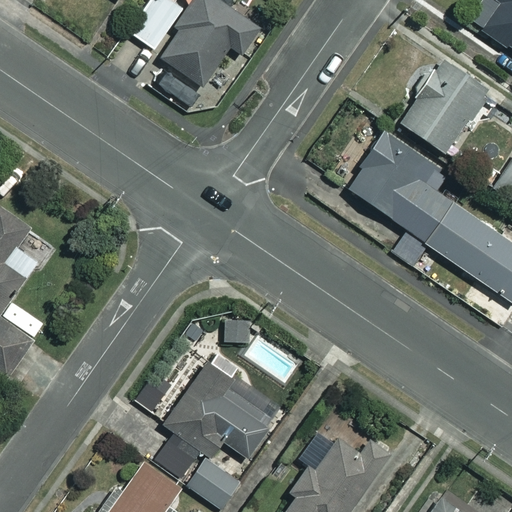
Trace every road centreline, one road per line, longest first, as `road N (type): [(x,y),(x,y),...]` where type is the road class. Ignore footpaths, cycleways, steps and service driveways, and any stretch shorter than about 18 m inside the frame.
road 1 (residential): [(511,418),(207,209)]
road 2 (residential): [(0,500),(207,209)]
road 3 (residential): [(354,0),(207,209)]
road 4 (residential): [(207,209),(0,67)]
